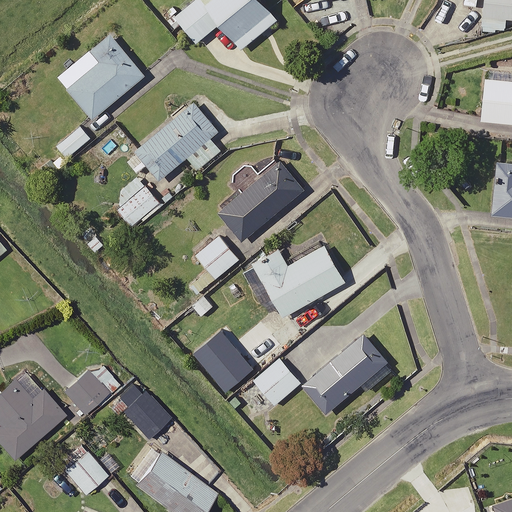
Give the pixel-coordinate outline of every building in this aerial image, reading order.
[(278,17),(264,0),(189,0),(175,11),(196,39),(221,20),(241,45),(278,17)] [(146,73),(110,30),(90,46),(100,58),(67,85),(94,117),(146,73)] [(511,73),(483,72),(481,117),(511,118),(511,73)] [(218,127),(192,98),(126,155),(138,169),(147,161),(160,177),(187,153),(199,166),(222,147),(211,133),(218,127)] [(91,136),(81,123),(57,142),(68,155),(91,136)] [(66,161),(59,152),(30,174),(37,184),(66,161)] [(511,156),(503,155),(495,208),(511,210),(511,156)] [(303,186),(279,156),(218,207),(242,237),(303,186)] [(162,204),(139,174),(120,189),(127,197),(117,205),(134,226),(162,204)] [(104,241),(89,223),(80,231),(96,248),(104,241)] [(239,256),(219,232),(196,251),(209,267),(190,282),(197,290),(239,256)] [(345,277),(324,240),(287,261),(278,245),(244,264),(269,308),(277,303),(282,313),(345,277)] [(238,277),(219,288),(231,308),(249,297),(238,277)] [(283,344),(265,322),(227,353),(245,375),(283,344)] [(395,364),(364,328),(302,380),(326,409),(361,380),(367,388),(395,364)] [(301,380),(280,354),(254,376),(275,402),(301,380)] [(237,386),(212,358),(201,368),(227,395),(237,386)] [(109,391),(86,365),(62,386),(85,412),(109,391)] [(0,442),(12,457),(65,411),(42,384),(31,394),(13,374),(0,385),(0,442)] [(169,417),(144,388),(120,408),(146,437),(169,417)] [(199,511),(216,489),(160,447),(134,482),(174,511),(199,511)] [(107,473),(86,449),(63,468),(84,492),(107,473)] [(511,511),(511,498),(492,505),(494,511),(511,511)]
